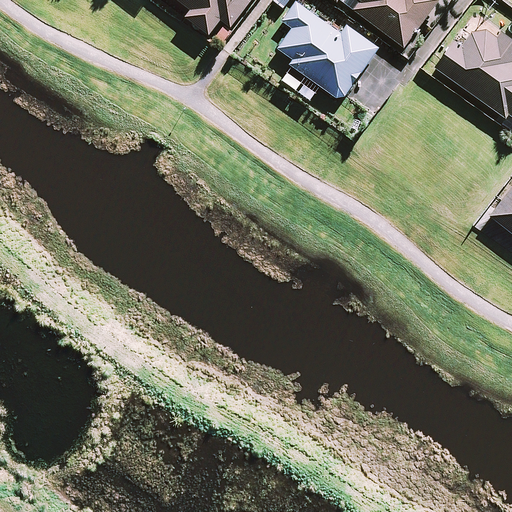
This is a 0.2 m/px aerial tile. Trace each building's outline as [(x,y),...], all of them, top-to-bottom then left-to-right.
[(250,0),(177,0),(191,10),(185,17),(208,35),(220,19),(230,27),(250,0)] [(334,0),(336,2),(337,0),(359,0),(360,0),(353,10),(403,47),(437,0),(334,0)] [(340,34),(297,3),(283,22),(292,29),(278,49),(295,61),(282,80),(296,90),(306,76),(339,100),(377,48),(346,26),(340,34)] [(496,38),(478,25),(462,49),(453,42),(434,68),(504,117),(507,114),(511,117),(511,40),(500,32),(496,38)] [(511,184),(488,215),(511,233),(511,184)]
